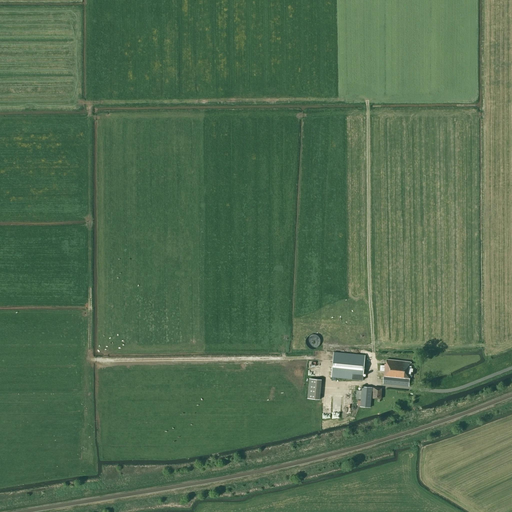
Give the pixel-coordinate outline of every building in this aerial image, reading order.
[(362,380),(365,355),(334,351),(331,376),(362,380)] [(412,375),(413,364),(411,364),(411,362),(386,360),(386,364),(384,364),(384,366),(380,366),(380,371),(384,372),(383,384),(409,386),(410,375),(412,375)] [(321,380),(309,378),(307,398),(319,400),(321,380)] [(370,407),(372,387),(362,386),(361,391),(356,390),(356,399),(361,399),(360,406),(370,407)] [(381,399),(382,388),(373,387),(372,398),(378,398),(377,401),(379,402),(380,399),(381,399)]
